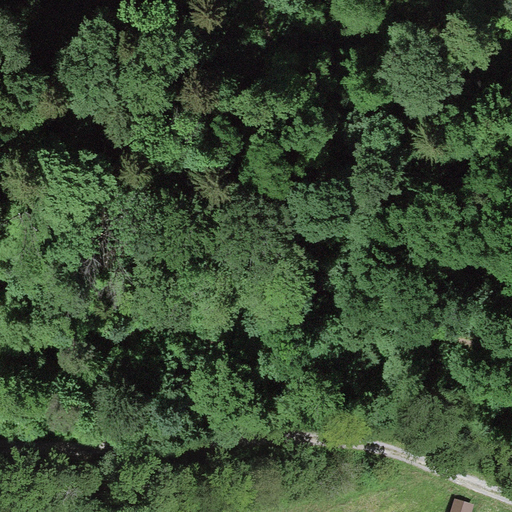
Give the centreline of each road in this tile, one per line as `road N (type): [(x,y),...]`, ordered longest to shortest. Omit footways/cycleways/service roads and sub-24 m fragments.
road 1 (track): [(0,445),(302,439),(373,446),(511,498)]
road 2 (track): [(257,0),(310,275)]
